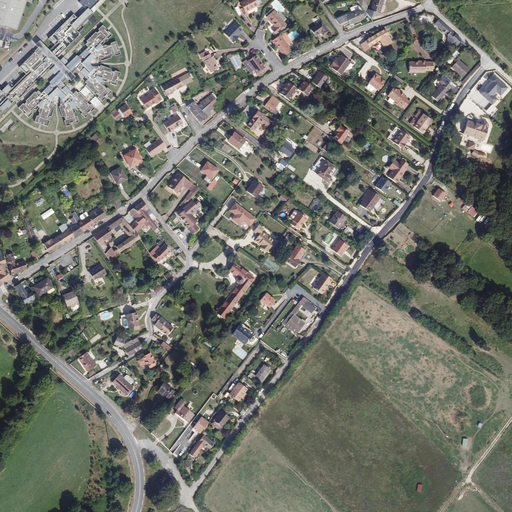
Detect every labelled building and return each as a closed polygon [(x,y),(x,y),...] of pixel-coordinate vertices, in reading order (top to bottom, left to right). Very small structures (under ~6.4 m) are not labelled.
[(0,0),(0,26),(1,27),(15,31),(24,4),(30,6),(31,0),(0,0)] [(253,0),(240,0),(238,2),(243,10),(255,4),(253,0)] [(383,0),(374,0),(371,9),(379,11),(380,12),(383,0)] [(83,23),(94,13),(89,7),(82,13),(77,18),(74,14),(49,38),(55,44),(50,49),(57,56),(81,34),(76,29),(78,28),(83,23)] [(272,10),(265,16),(274,26),(271,29),(275,33),(285,23),(272,10)] [(341,28),(364,18),(361,10),(348,15),(347,14),(337,18),(341,28)] [(456,35),(434,15),(430,21),(443,32),(442,41),(447,40),(448,39),(449,39),(452,42),(456,37),(456,35)] [(318,20),(308,29),(314,36),(319,32),(321,34),(326,29),(318,20)] [(235,21),(223,31),(231,41),(236,37),(235,35),(241,29),(235,21)] [(80,63),(77,68),(83,74),(88,78),(85,81),(88,83),(86,85),(94,92),(95,91),(98,94),(97,95),(102,100),(105,96),(104,95),(105,94),(107,93),(108,94),(111,90),(107,86),(106,87),(103,84),(104,83),(99,78),(106,80),(107,79),(110,80),(110,82),(117,84),(119,79),(117,79),(117,78),(118,75),(120,76),(121,71),(115,69),(115,70),(111,69),(112,68),(101,64),(100,66),(98,65),(97,65),(95,65),(93,65),(91,64),(91,63),(91,61),(93,59),(95,59),(98,59),(100,59),(101,60),(111,57),(110,55),(114,54),(115,55),(121,53),(119,48),(118,49),(117,47),(117,45),(118,45),(117,40),(110,42),(111,44),(107,45),(107,43),(99,46),(104,42),(103,40),(105,38),(107,39),(112,34),(108,30),(107,31),(106,30),(104,29),(106,28),(102,24),(97,29),(98,30),(96,32),(95,31),(86,39),(88,41),(86,43),(88,46),(83,51),(78,55),(83,59),(80,63)] [(387,34),(388,33),(383,26),(365,39),(365,40),(360,43),(365,50),(370,47),(369,45),(379,39),(381,37),(385,44),(391,40),(389,37),(387,34)] [(279,33),(271,39),(282,55),(290,49),(279,33)] [(81,59),(76,54),(69,61),(66,65),(61,59),(57,56),(50,49),(40,38),(35,43),(56,64),(61,69),(61,70),(49,81),(53,86),(65,74),(71,79),(72,78),(76,75),(70,69),(81,59)] [(34,52),(20,66),(27,74),(12,88),(8,84),(2,90),(0,88),(0,108),(3,112),(13,103),(12,102),(14,100),(13,98),(16,95),(19,98),(28,90),(27,89),(54,64),(47,56),(38,48),(34,52)] [(201,60),(207,72),(215,68),(211,61),(212,60),(209,56),(208,56),(206,53),(205,54),(203,50),(196,54),(198,58),(198,57),(200,56),(201,60)] [(257,59),(252,54),(245,59),(254,71),(255,70),(258,73),(264,69),(261,65),(260,63),(261,62),(257,58),(257,59)] [(335,60),(333,59),(329,64),(331,65),(331,66),(341,73),(350,61),(341,54),(336,60),(335,60)] [(64,56),(61,59),(66,65),(69,61),(65,57),(64,56)] [(466,66),(454,56),(448,64),(460,74),(466,66)] [(461,83),(472,69),(478,62),(477,57),(459,81),(461,83)] [(418,60),(415,60),(406,60),(406,71),(418,70),(422,69),(430,68),(430,67),(430,61),(429,60),(422,60),(422,59),(418,59),(418,60)] [(56,64),(50,70),(55,75),(61,69),(56,64)] [(327,75),(318,68),(310,79),(319,86),(327,75)] [(188,72),(161,87),(165,96),(169,94),(169,93),(192,80),(188,72)] [(383,80),(378,76),(373,72),(367,80),(377,88),(383,80)] [(450,85),(439,76),(436,80),(439,84),(430,95),(437,101),(450,85)] [(311,84),(301,77),(299,81),(296,86),(305,92),(311,84)] [(285,78),(280,85),(289,92),(295,85),(285,78)] [(54,86),(50,83),(41,93),(38,90),(36,92),(34,91),(27,99),(28,100),(25,103),(24,101),(19,106),(23,110),(24,109),(25,110),(26,111),(25,113),(29,116),(33,112),(32,110),(35,108),(36,109),(41,104),(38,111),(40,112),(39,115),(37,115),(34,121),(40,123),(40,122),(42,122),(43,123),(43,125),(47,126),(50,120),(48,119),(50,116),(51,117),(55,106),(53,105),(54,103),(54,102),(54,100),(54,98),(55,96),(57,96),(58,96),(60,97),(60,100),(60,103),(60,105),(59,106),(62,116),(64,115),(65,119),(63,119),(66,126),(71,124),(70,123),(72,122),(74,121),(74,123),(79,122),(77,115),(75,116),(74,112),(75,112),(73,104),(77,109),(79,108),(81,110),(80,112),(85,117),(89,113),(88,112),(89,111),(90,109),(91,111),(95,107),(90,102),(89,103),(87,101),(88,100),(80,91),(78,93),(76,91),(73,93),(68,88),(60,80),(54,86)] [(280,85),(277,89),(287,96),(289,92),(280,85)] [(156,99),(157,100),(162,97),(155,86),(151,89),(151,91),(140,98),(145,106),(154,101),(156,99)] [(398,91),(396,89),(392,86),(386,94),(396,101),(395,102),(399,105),(400,104),(405,98),(406,97),(402,94),(403,92),(399,90),(398,91)] [(485,97),(492,101),(499,90),(492,86),(485,97)] [(420,92),(425,95),(428,90),(424,87),(420,92)] [(192,100),(185,105),(193,115),(214,96),(210,92),(207,95),(206,94),(204,97),(199,102),(199,103),(196,105),(192,100)] [(278,99),(270,93),(263,102),(270,108),(278,99)] [(216,99),(214,96),(193,115),(200,124),(210,115),(207,112),(212,108),(210,105),(216,99)] [(127,103),(118,108),(123,118),(132,113),(127,103)] [(255,108),(247,120),(257,128),(266,116),(255,108)] [(116,110),(111,114),(116,121),(121,117),(116,110)] [(418,115),(427,121),(429,118),(421,112),(418,115)] [(175,115),(161,124),(167,133),(181,124),(175,115)] [(428,123),(427,121),(418,115),(411,124),(421,132),(428,123)] [(257,128),(260,130),(268,118),(266,116),(257,128)] [(480,122),(467,119),(464,133),(484,138),(489,125),(487,121),(484,120),(481,120),(480,122)] [(245,122),(255,129),(257,128),(247,120),(245,122)] [(344,128),(335,121),(331,126),(333,127),(328,133),(336,139),(344,128)] [(239,148),(246,140),(246,139),(233,129),(226,137),(239,148)] [(403,143),(408,136),(400,130),(391,141),(401,148),(404,143),(403,143)] [(94,143),(98,139),(94,135),(89,139),(94,143)] [(166,147),(160,137),(156,140),(156,141),(151,145),(146,149),(145,149),(151,157),(166,147)] [(322,146),(327,139),(323,137),(318,144),(322,146)] [(102,142),(98,139),(94,143),(97,147),(102,142)] [(242,150),(248,142),(246,140),(239,148),(242,150)] [(134,146),(122,153),(130,165),(136,162),(136,163),(142,160),(134,146)] [(331,163),(323,157),(313,171),(324,178),(328,173),(325,171),(331,163)] [(405,167),(392,158),(387,166),(390,169),(386,175),(394,181),(398,176),(399,177),(402,172),(405,167)] [(217,167),(206,160),(200,169),(210,177),(217,167)] [(113,175),(118,183),(126,178),(120,166),(110,172),(112,175),(113,175)] [(187,187),(190,190),(194,185),(177,171),(171,179),(172,180),(170,183),(167,186),(168,187),(172,190),(175,192),(181,184),(186,188),(187,187)] [(386,181),(380,176),(374,184),(380,189),(386,181)] [(262,183),(254,177),(246,188),(254,194),(262,183)] [(213,181),(210,178),(204,187),(207,189),(213,181)] [(432,196),(440,202),(446,195),(438,189),(432,196)] [(279,194),(286,199),(289,195),(282,190),(279,194)] [(381,197),(371,190),(360,204),(370,211),(381,197)] [(184,205),(185,206),(178,213),(187,223),(185,224),(193,232),(199,226),(195,222),(197,219),(190,212),(198,205),(196,203),(194,200),(193,201),(191,198),(184,205)] [(113,211),(121,205),(119,200),(114,203),(111,205),(113,211)] [(146,222),(152,229),(156,226),(147,215),(143,210),(147,207),(142,201),(133,207),(143,219),(144,220),(146,222)] [(256,217),(234,203),(229,211),(250,225),(256,217)] [(102,206),(87,217),(92,225),(104,217),(101,212),(105,210),(102,206)] [(472,206),(468,212),(473,217),(478,211),(472,206)] [(127,227),(130,230),(134,226),(135,225),(143,219),(133,207),(126,211),(134,220),(132,221),(133,222),(127,227)] [(294,207),(290,213),(294,215),(299,209),(296,207),(294,207)] [(299,209),(294,215),(303,222),(304,219),(307,215),(299,209)] [(347,217),(336,210),(329,220),(339,228),(347,217)] [(294,215),(293,218),(291,221),(298,227),(300,224),(301,224),(303,222),(294,215)] [(75,224),(70,216),(67,219),(71,227),(66,231),(71,239),(81,233),(75,224)] [(92,225),(87,217),(75,224),(81,233),(92,225)] [(118,252),(136,239),(132,234),(130,230),(127,227),(119,217),(114,220),(119,227),(127,237),(114,246),(115,248),(118,252)] [(137,227),(144,220),(143,219),(135,225),(137,227)] [(114,220),(106,225),(110,233),(119,227),(114,220)] [(49,241),(56,250),(71,239),(66,231),(62,224),(60,225),(59,223),(56,225),(61,233),(49,241)] [(259,234),(256,239),(260,243),(261,242),(264,244),(263,245),(263,246),(264,248),(266,250),(268,249),(269,250),(276,239),(262,230),(265,227),(259,223),(254,230),(259,234)] [(359,224),(355,229),(360,232),(364,227),(359,224)] [(106,225),(91,236),(96,243),(100,241),(110,234),(110,233),(106,225)] [(348,244),(350,241),(341,234),(339,237),(348,244)] [(342,250),(343,250),(348,244),(339,237),(333,244),(342,250)] [(162,240),(148,253),(157,263),(172,250),(162,240)] [(100,241),(96,243),(106,260),(110,257),(108,254),(110,252),(107,248),(106,249),(100,241)] [(303,248),(296,243),(289,253),(288,252),(284,258),(294,264),(298,258),(297,257),(303,248)] [(339,254),(342,250),(333,244),(331,247),(339,254)] [(37,250),(31,252),(34,260),(40,257),(37,250)] [(13,253),(6,255),(8,262),(11,261),(15,260),(13,253)] [(8,262),(6,255),(0,257),(0,282),(1,284),(11,278),(9,275),(2,264),(8,262)] [(20,270),(25,267),(22,261),(12,264),(11,261),(8,262),(9,267),(10,270),(12,274),(20,270)] [(253,277),(233,262),(227,269),(240,279),(215,312),(223,318),(253,277)] [(101,275),(102,276),(107,273),(100,263),(89,271),(94,279),(100,276),(101,275)] [(405,268),(401,273),(410,280),(414,275),(405,268)] [(325,286),(330,278),(321,272),(311,287),(320,294),(323,289),(323,288),(324,286),(325,286)] [(36,286),(32,288),(38,298),(52,289),(46,279),(42,282),(41,281),(35,285),(36,286)] [(25,285),(24,283),(20,285),(14,289),(20,298),(22,298),(25,307),(36,302),(30,291),(30,292),(28,289),(24,292),(21,288),(25,285)] [(69,303),(75,299),(69,291),(59,297),(65,307),(70,304),(69,303)] [(274,300),(265,292),(259,300),(268,307),(274,300)] [(313,308),(303,301),(300,305),(300,306),(309,313),(313,308)] [(293,307),(281,323),(289,328),(291,326),(297,331),(302,323),(301,322),(298,320),(292,316),(297,310),(293,307)] [(136,326),(140,325),(137,311),(125,313),(126,317),(122,318),(124,326),(128,325),(128,328),(136,326)] [(156,314),(152,318),(156,322),(154,325),(167,335),(173,328),(156,314)] [(242,329),(237,325),(230,334),(243,344),(250,335),(244,331),(243,333),(241,331),(242,329)] [(129,348),(126,343),(125,344),(124,344),(124,343),(125,341),(116,337),(113,344),(116,346),(119,347),(121,348),(123,346),(125,350),(129,348)] [(124,351),(126,357),(141,348),(136,337),(128,341),(126,343),(129,348),(125,350),(124,351)] [(172,349),(161,343),(159,346),(170,352),(172,349)] [(76,352),(71,347),(64,352),(69,358),(76,352)] [(85,352),(76,358),(83,368),(83,367),(85,370),(94,365),(85,352)] [(151,353),(145,355),(147,359),(144,360),(146,364),(147,364),(149,368),(155,366),(154,364),(153,363),(153,361),(154,361),(151,353)] [(264,373),(258,368),(253,375),(259,380),(264,373)] [(129,385),(122,379),(117,375),(111,383),(124,395),(132,387),(129,385)] [(124,375),(122,379),(129,385),(131,382),(131,380),(126,375),(124,375)] [(172,391),(160,382),(154,391),(166,400),(172,391)] [(245,389),(237,383),(227,395),(236,401),(239,398),(242,400),(246,395),(243,393),(245,389)] [(174,411),(184,419),(187,422),(192,415),(179,404),(174,411)] [(215,424),(218,426),(226,416),(218,410),(208,423),(213,427),(215,424)] [(183,421),(184,419),(174,411),(172,414),(183,421)] [(207,422),(200,416),(191,428),(199,433),(201,429),(207,422)] [(207,449),(212,443),(201,435),(186,454),(191,457),(198,448),(197,448),(199,444),(200,445),(201,444),(207,449)]
